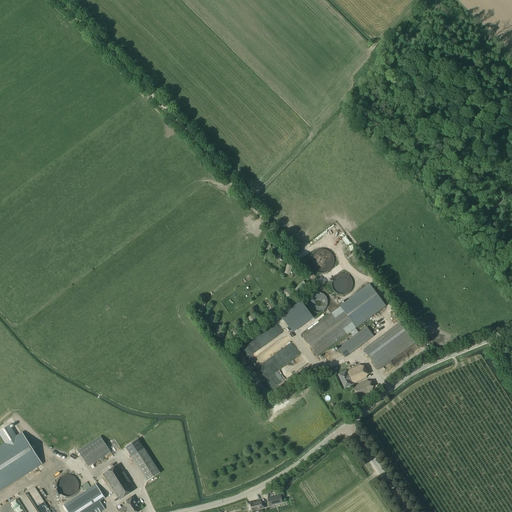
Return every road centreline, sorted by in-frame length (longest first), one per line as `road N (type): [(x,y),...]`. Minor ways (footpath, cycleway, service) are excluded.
road 1 (tertiary): [(178,511),(277,477),(347,423)]
road 2 (tertiary): [(347,423),(406,376),(511,327)]
